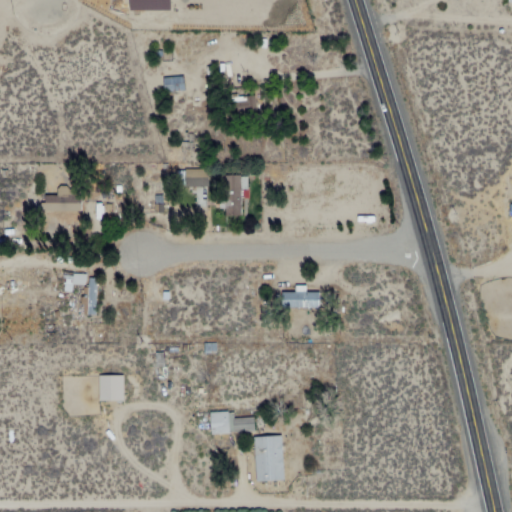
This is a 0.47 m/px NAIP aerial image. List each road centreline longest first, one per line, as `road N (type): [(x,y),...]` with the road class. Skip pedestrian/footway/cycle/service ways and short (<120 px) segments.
road 1 (primary): [(355,0),(458,347),(494,511)]
road 2 (residential): [(430,245),(139,254)]
